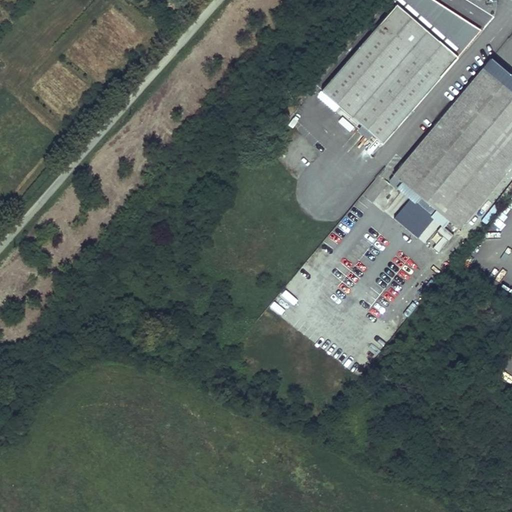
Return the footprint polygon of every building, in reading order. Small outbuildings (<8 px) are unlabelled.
[(397,5),(457,58),(481,32),(431,0),(390,0),(392,2),(397,5)] [(397,5),(322,90),(383,143),(457,58),(397,5)] [(511,79),(489,61),(394,176),(386,185),(394,192),(398,187),(402,191),(397,195),(406,203),(392,223),(416,242),(418,240),(423,244),(437,229),(442,232),(446,228),(455,236),(459,230),(511,166),(511,79)] [(337,125),(350,132),(353,126),(341,119),(337,125)] [(446,243),(435,234),(425,247),(436,256),(446,243)] [(399,333),(430,283),(417,275),(386,325),(399,333)] [(277,299),(273,305),(284,313),(288,307),(277,299)]
